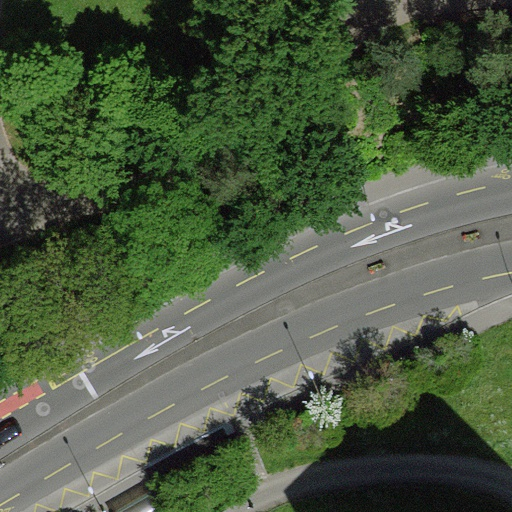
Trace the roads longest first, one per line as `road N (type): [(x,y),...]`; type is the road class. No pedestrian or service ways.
road 1 (secondary): [(511,192),(390,225),(294,268),(0,435)]
road 2 (secondary): [(0,502),(320,330),(511,271)]
